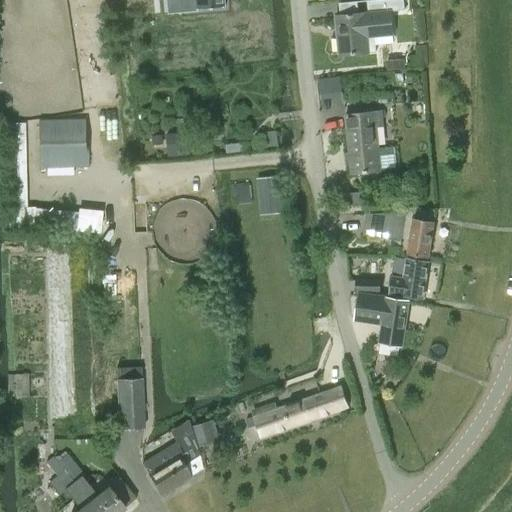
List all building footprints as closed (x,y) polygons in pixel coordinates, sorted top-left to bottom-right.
[(223,0),(197,0),(198,8),(224,6),(223,0)] [(403,0),(367,0),(368,12),(335,15),(338,55),(367,52),(366,36),(392,34),(390,11),(404,10),(403,0)] [(390,61),(390,70),(403,69),(402,60),(390,61)] [(380,111),(345,114),(351,173),(380,170),(376,126),(382,125),(380,111)] [(87,120),(39,121),(40,168),(46,168),(46,175),(72,175),(72,168),(88,167),(87,120)] [(24,123),(4,123),(7,228),(25,229),(26,207),(24,123)] [(168,156),(190,154),(187,131),(165,133),(168,156)] [(257,178),(260,215),(283,212),(279,176),(257,178)] [(34,208),(33,229),(77,232),(78,214),(78,212),(34,208)] [(366,214),(363,235),(401,241),(405,213),(366,214)] [(429,257),(434,222),(414,219),(408,254),(429,257)] [(392,278),(391,288),(390,294),(423,298),(428,262),(406,259),(403,279),(392,278)] [(380,292),(380,281),(357,280),(357,291),(380,292)] [(380,342),(402,345),(409,300),(359,293),(357,309),(384,313),(380,342)] [(116,381),(118,420),(100,420),(100,426),(119,425),(119,429),(144,428),(140,372),(117,374),(117,381),(116,381)] [(259,438),(303,423),(347,408),(340,388),(253,419),(245,422),(248,429),(255,427),(259,438)] [(52,457),(78,489),(95,511),(120,511),(124,509),(108,488),(97,497),(86,482),(83,478),(85,477),(64,448),(60,417),(51,417),(52,457)] [(175,446),(142,465),(160,495),(189,479),(203,471),(198,455),(186,463),(182,456),(176,445),(175,446)] [(77,511),(95,511),(78,489),(52,457),(45,462),(56,476),(48,482),(58,496),(64,490),(80,510),(77,511)]
